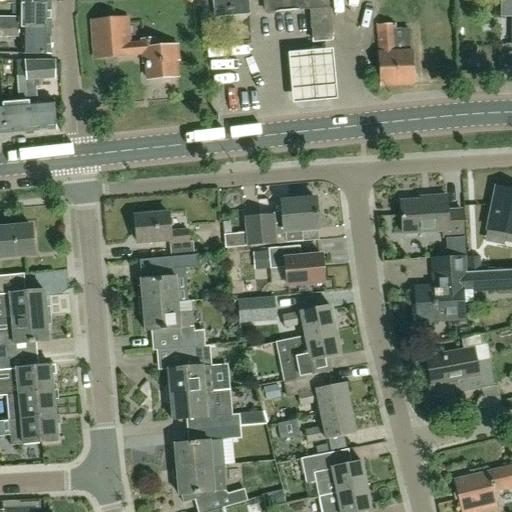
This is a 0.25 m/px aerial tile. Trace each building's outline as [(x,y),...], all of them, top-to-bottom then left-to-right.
[(213,0),(215,16),(250,13),(248,0),(213,0)] [(328,0),(265,0),(266,11),(329,6),(328,0)] [(511,0),(502,0),(502,17),(511,16),(511,0)] [(0,29),(50,30),(51,5),(21,5),(21,18),(0,17),(0,29)] [(330,8),(309,10),(312,44),(333,42),(330,8)] [(179,61),(178,49),(178,46),(156,48),(155,39),(142,40),(142,43),(129,44),(127,19),(92,21),(94,59),(130,57),(130,55),(145,54),(147,80),(177,78),(176,61),(179,61)] [(413,51),(409,51),(409,30),(396,30),(396,25),(379,25),(381,86),(414,85),(413,51)] [(50,49),(50,30),(0,29),(0,37),(21,38),(21,55),(50,55),(50,49)] [(333,52),(290,56),(295,104),(338,100),(333,52)] [(16,61),(17,77),(19,104),(3,105),(6,133),(31,131),(26,76),(24,61),(16,61)] [(37,103),(35,77),(55,76),(55,61),(24,61),(26,76),(31,131),(56,130),(54,101),(37,103)] [(511,191),(497,188),(488,231),(511,235),(511,191)] [(401,203),(403,235),(442,233),(443,238),(463,237),(461,211),(454,211),(447,211),(446,197),(431,198),(431,201),(401,203)] [(225,250),(249,247),(303,241),(302,230),(319,229),(316,201),(282,203),(283,219),(273,219),(273,216),(253,218),(246,218),(248,234),(224,236),(225,250)] [(171,260),(174,260),(173,258),(195,256),(194,242),(188,243),(187,229),(170,231),(169,214),(135,217),(137,243),(169,240),(171,258),(171,260)] [(0,258),(34,256),(31,227),(0,229),(0,258)] [(287,286),(324,283),(322,257),(295,259),(294,247),(268,250),(270,270),(285,269),(287,286)] [(171,260),(171,258),(160,259),(162,280),(141,281),(143,307),(178,304),(177,303),(187,302),(184,270),(198,269),(197,257),(174,260),(171,260)] [(511,273),(488,275),(481,275),(465,276),(464,259),(435,260),(436,289),(417,290),(418,306),(413,306),(413,326),(430,326),(430,321),(462,320),(462,305),(472,304),(472,293),(511,291),(511,273)] [(7,320),(7,321),(47,317),(45,292),(26,294),(14,295),(12,276),(0,277),(0,302),(1,320),(7,320)] [(274,296),(238,299),(240,322),(276,319),(274,296)] [(170,350),(205,347),(204,335),(194,336),(191,303),(187,303),(178,304),(143,307),(146,332),(151,332),(168,330),(170,350)] [(305,338),(335,332),(330,307),(300,313),(300,314),(282,317),(285,329),(302,326),(305,338)] [(0,332),(0,359),(27,357),(25,345),(38,344),(49,343),(47,317),(7,321),(8,332),(0,332)] [(281,369),(284,383),(313,377),(329,374),(332,373),(329,359),(340,357),(335,332),(305,338),(290,341),(295,366),(281,369)] [(462,340),(464,352),(428,358),(432,386),(435,399),(460,394),(479,391),(495,388),(490,361),(476,363),(474,350),(474,348),(485,346),(483,337),(462,340)] [(172,370),(168,371),(171,396),(214,392),(212,368),(211,358),(206,359),(205,347),(170,350),(172,370)] [(51,366),(28,368),(27,357),(0,359),(0,370),(16,370),(17,382),(0,383),(0,397),(6,396),(6,397),(54,392),(51,366)] [(321,416),(351,410),(346,384),(315,391),(313,377),(284,383),(287,398),(298,396),(300,407),(318,403),(321,416)] [(8,421),(56,416),(54,392),(6,397),(8,421)] [(216,418),(214,392),(171,396),(173,422),(186,421),(204,419),(205,431),(240,428),(239,416),(233,417),(216,418)] [(351,410),(321,416),(323,429),(306,432),(308,443),(326,440),(326,441),(356,435),(351,410)] [(271,427),(290,427),(290,412),(272,412),(271,427)] [(8,421),(11,446),(58,442),(56,416),(8,421)] [(206,443),(188,445),(175,446),(177,471),(212,468),(210,444),(210,443),(218,442),(241,440),(240,429),(240,428),(205,431),(206,443)] [(337,493),(366,487),(362,462),(331,468),(328,455),(302,460),(304,476),(314,474),(316,484),(334,481),(337,493)] [(511,467),(454,481),(461,511),(465,511),(496,505),(494,493),(511,488),(511,467)] [(180,496),(181,496),(183,504),(194,501),(197,511),(214,511),(221,510),(224,509),(247,503),(244,491),(228,495),(225,492),(220,492),(214,492),(212,468),(177,471),(180,496)] [(371,511),(366,487),(337,493),(319,497),(321,509),(321,511),(371,511)] [(300,493),(303,511),(308,511),(317,511),(314,490),(300,493)]
